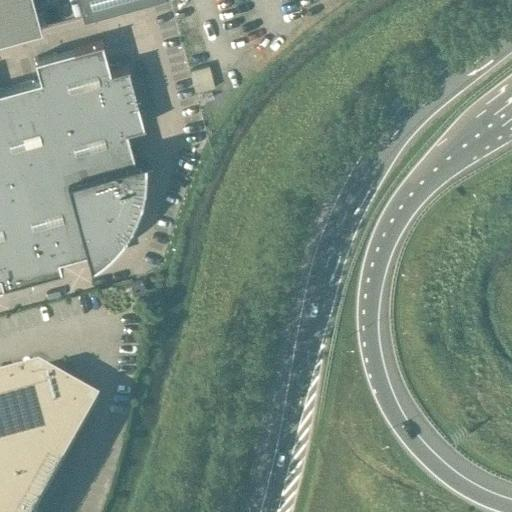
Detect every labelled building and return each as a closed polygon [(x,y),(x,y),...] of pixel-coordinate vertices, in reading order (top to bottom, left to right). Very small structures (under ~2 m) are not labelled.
[(0,0),(0,39),(41,28),(33,0),(0,0)] [(78,0),(83,17),(138,2),(144,0),(78,0)] [(109,70),(102,41),(102,39),(34,58),(39,78),(0,88),(0,280),(1,284),(0,284),(0,285),(0,286),(62,269),(62,267),(60,268),(58,258),(86,251),(89,259),(90,259),(91,261),(100,256),(110,247),(119,237),(126,227),(132,217),(135,210),(138,204),(141,192),(142,188),(144,178),(144,173),(145,165),(144,161),(144,156),(145,156),(144,155),(134,157),(126,129),(144,124),(144,123),(143,123),(128,70),(127,66),(128,66),(128,65),(109,70)] [(133,295),(145,291),(141,279),(130,283),(133,295)] [(81,404),(35,378),(0,387),(0,511),(38,511),(61,472),(95,412),(81,404)]
